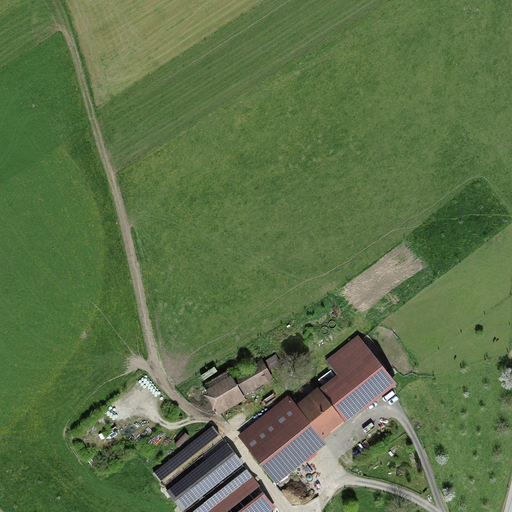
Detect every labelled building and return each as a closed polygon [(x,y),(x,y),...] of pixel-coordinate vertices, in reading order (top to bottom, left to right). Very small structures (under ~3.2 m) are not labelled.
[(337,375),(319,389),(345,422),(364,408),(365,409),(397,384),(358,335),(326,361),(337,375)] [(269,369),(278,363),(274,357),(265,362),(269,369)] [(206,395),(214,408),(268,376),(260,363),(206,395)] [(323,439),(345,422),(319,389),(318,387),(296,404),(289,395),(238,436),(276,484),(327,444),(323,439)] [(160,482),(220,435),(213,426),(153,473),(160,482)] [(244,463),(228,443),(166,491),(182,511),(244,463)] [(226,511),(260,486),(247,469),(191,511),(226,511)] [(263,492),(237,511),(269,511),(275,507),(263,492)]
